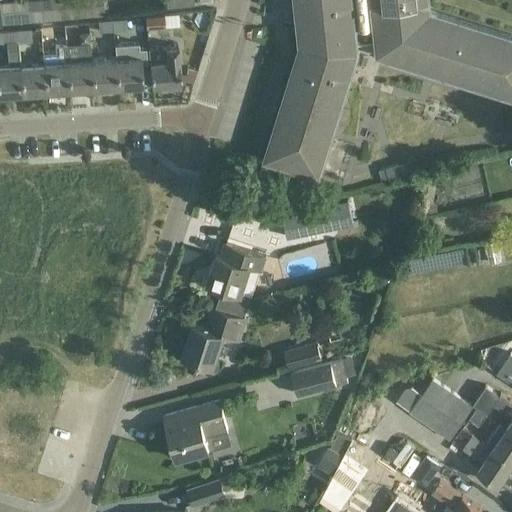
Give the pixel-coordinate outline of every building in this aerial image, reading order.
[(27,0),(0,2),(0,12),(2,24),(31,22),(27,0)] [(27,0),(31,22),(59,19),(57,0),(27,0)] [(102,0),(57,0),(59,19),(106,15),(105,12),(109,12),(107,0),(106,0),(103,0),(102,0)] [(296,0),(301,45),(272,137),(280,139),(274,159),(318,173),(324,154),(330,157),(335,139),(331,137),(357,52),(355,27),(376,25),(379,54),(487,88),(486,92),(503,97),(505,93),(511,95),(511,37),(430,12),(428,0),(296,0)] [(164,15),(146,17),(147,28),(165,26),(164,15)] [(99,31),(114,30),(113,20),(98,21),(99,31)] [(127,20),(113,20),(114,30),(127,29),(127,20)] [(16,31),(17,41),(32,39),(31,30),(16,31)] [(0,94),(21,93),(19,64),(17,41),(16,31),(3,32),(4,42),(6,41),(8,65),(0,65),(0,94)] [(90,33),(80,34),(80,44),(90,43),(90,33)] [(80,44),(66,45),(69,89),(93,88),(91,59),(90,43),(80,44)] [(45,91),(69,89),(66,45),(55,45),(55,52),(43,53),(43,62),(45,91)] [(148,47),(149,62),(151,84),(166,83),(166,89),(180,88),(180,82),(178,45),(148,47)] [(115,57),(117,86),(142,84),(140,56),(115,57)] [(91,59),(93,88),(117,86),(115,57),(91,59)] [(19,64),(21,93),(45,91),(43,62),(19,64)] [(387,169),(380,171),(383,179),(389,177),(390,179),(402,176),(398,165),(387,168),(387,169)] [(288,236),(351,223),(346,201),(284,215),(288,236)] [(265,256),(225,243),(221,255),(216,254),(208,281),(223,286),(220,297),(248,306),(251,295),(252,295),(265,256)] [(396,266),(383,270),(391,280),(396,266)] [(214,307),(207,328),(194,324),(184,355),(213,364),(222,334),(239,340),(246,318),(244,317),(248,306),(220,297),(216,308),(214,307)] [(316,340),(284,349),(289,367),(321,358),(316,340)] [(496,372),(511,383),(511,353),(510,352),(496,372)] [(291,370),(298,396),(349,383),(343,359),(331,362),(331,360),(291,370)] [(409,411),(419,418),(442,385),(431,378),(426,386),(409,411)] [(396,401),(409,411),(426,386),(422,384),(419,389),(411,386),(405,388),(396,401)] [(442,385),(419,418),(429,425),(452,392),(442,385)] [(511,418),(506,427),(511,431),(511,400),(501,393),(500,395),(486,385),(473,404),(487,414),(494,404),(511,416),(511,418)] [(429,425),(439,431),(462,399),(452,392),(429,425)] [(462,399),(439,431),(450,438),(472,406),(462,399)] [(168,428),(176,459),(196,454),(207,450),(204,437),(226,431),(218,400),(190,408),(171,413),(164,415),(168,428)] [(486,415),(476,408),(469,419),(479,425),(486,415)] [(511,461),(511,431),(506,427),(500,423),(493,433),(486,443),(492,448),(511,461)] [(318,466),(334,474),(352,439),(338,432),(331,448),(328,447),(318,466)] [(483,461),(478,469),(499,484),(511,465),(511,461),(492,448),(486,443),(472,434),(462,447),(483,461)] [(359,444),(345,465),(359,475),(374,454),(359,444)] [(427,456),(420,466),(432,475),(440,464),(427,456)] [(220,478),(188,489),(193,504),(225,493),(224,489),(235,485),(231,473),(220,477),(220,478)] [(450,511),(479,511),(483,508),(441,479),(432,492),(454,507),(450,511)]
